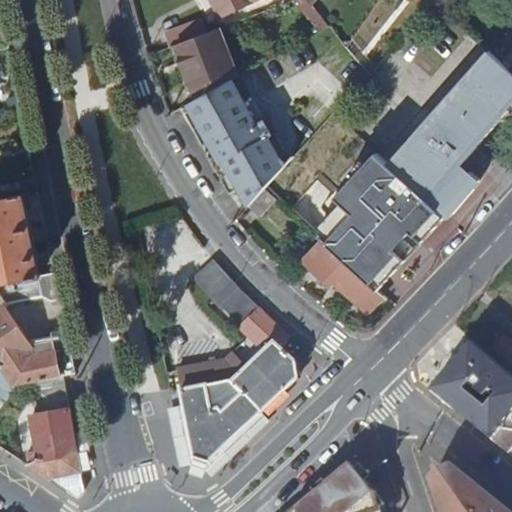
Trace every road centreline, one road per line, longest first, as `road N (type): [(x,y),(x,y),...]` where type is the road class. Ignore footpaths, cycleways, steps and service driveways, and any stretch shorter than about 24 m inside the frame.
road 1 (tertiary): [(28,0),(144,509)]
road 2 (tertiary): [(369,370),(224,245),(164,156),(136,90),(116,0)]
road 3 (secondary): [(369,370),(195,511)]
road 4 (secondary): [(369,370),(511,222)]
road 5 (secondary): [(246,511),(323,438),(369,370)]
road 6 (unclassified): [(511,485),(414,406)]
